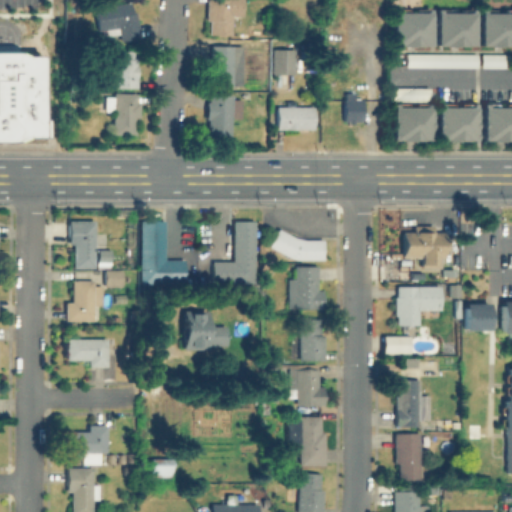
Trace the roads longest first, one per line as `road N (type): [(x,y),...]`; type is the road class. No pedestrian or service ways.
road 1 (primary): [(511,178),(0,178)]
road 2 (residential): [(29,179),(28,511)]
road 3 (residential): [(356,377),(356,178)]
road 4 (residential): [(168,0),(163,178)]
road 5 (residential): [(354,511),(356,377)]
